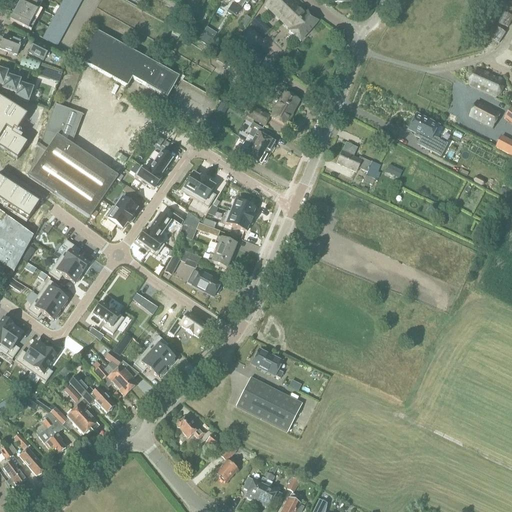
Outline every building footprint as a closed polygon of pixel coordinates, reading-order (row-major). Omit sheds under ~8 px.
[(19,0),(9,20),(26,30),(38,8),(35,7),(38,0),(19,0)] [(188,6),(194,10),(200,0),(192,0),(190,4),(188,6)] [(242,0),(238,7),(232,3),(226,13),(230,15),(231,14),(235,16),(240,9),(245,0),(242,0)] [(245,0),(240,9),(245,3),(247,4),(250,0),(255,4),(257,0),(245,0)] [(290,30),(289,31),(300,42),(318,22),(307,12),(306,13),(291,0),(270,0),(265,6),(290,30)] [(70,6),(62,2),(59,7),(67,11),(70,6)] [(59,7),(57,13),(64,17),(67,11),(59,7)] [(357,16),(364,18),(366,9),(359,7),(357,16)] [(195,14),(189,10),(186,17),(192,20),(195,14)] [(64,17),(57,13),(54,18),(61,22),(64,17)] [(241,25),(245,28),(250,19),(246,16),(241,25)] [(61,22),(54,18),(51,23),(59,27),(61,22)] [(51,23),(48,29),(56,33),(59,27),(51,23)] [(48,29),(45,34),(53,38),(56,33),(48,29)] [(131,79),(143,58),(95,31),(78,60),(127,88),(132,79),(131,79)] [(53,38),(45,34),(42,40),(50,44),(53,38)] [(213,41),(203,35),(199,41),(209,47),(213,41)] [(0,47),(0,49),(16,56),(20,47),(23,48),(26,40),(17,37),(15,41),(4,37),(2,43),(1,44),(0,45),(0,46),(0,47)] [(244,66),(249,57),(253,50),(237,41),(229,56),(244,66)] [(49,49),(35,42),(29,53),(43,61),(49,49)] [(227,42),(222,50),(227,54),(232,45),(227,42)] [(215,62),(223,67),(227,58),(219,54),(215,62)] [(178,79),(143,58),(131,79),(132,79),(145,87),(166,99),(178,79)] [(234,74),(233,74),(254,87),(261,76),(240,63),(234,74)] [(52,70),(42,67),(39,76),(48,80),(52,70)] [(28,103),(33,89),(20,84),(21,81),(7,76),(8,73),(0,70),(0,86),(2,87),(1,90),(15,95),(14,98),(28,103)] [(470,87),(495,98),(500,94),(503,88),(501,81),(478,70),(471,74),(469,80),(470,87)] [(298,102),(285,95),(271,119),(284,127),(298,102)] [(0,149),(17,160),(26,145),(20,141),(22,138),(16,134),(26,118),(0,101),(0,149)] [(469,117),(492,128),(500,114),(477,102),(469,117)] [(220,104),(217,108),(225,113),(228,108),(220,104)] [(27,177),(89,219),(92,214),(115,180),(117,178),(71,146),(82,115),(54,105),(27,177)] [(269,118),(249,106),(244,115),(264,127),(269,118)] [(417,116),(410,130),(418,135),(416,138),(421,140),(418,146),(441,158),(447,145),(438,140),(443,130),(417,116)] [(251,131),(245,142),(269,156),(273,148),(272,148),(274,144),(267,140),(270,135),(252,124),(248,129),(251,131)] [(201,138),(200,141),(205,144),(208,139),(200,135),(199,137),(201,138)] [(269,156),(245,142),(241,149),(236,147),(231,156),(239,162),(243,156),(261,166),(263,163),(264,163),(269,156)] [(357,168),(358,160),(352,158),(356,148),(345,143),(336,164),(355,172),(357,168)] [(503,152),(511,157),(511,150),(506,147),(503,152)] [(161,154),(148,172),(159,179),(171,161),(170,160),(170,159),(164,154),(163,155),(161,154)] [(370,163),(361,159),(362,159),(359,158),(358,160),(357,168),(367,172),(362,184),(367,186),(368,185),(370,186),(374,178),(378,180),(381,174),(376,172),(379,166),(371,162),(370,163)] [(386,172),(392,176),(396,169),(389,165),(386,172)] [(141,167),(134,177),(154,191),(155,189),(156,190),(161,183),(160,182),(161,181),(159,179),(148,172),(141,167)] [(0,175),(0,202),(28,221),(40,202),(0,175)] [(200,179),(193,175),(182,193),(193,200),(205,179),(201,177),(200,179)] [(209,181),(205,179),(193,200),(204,206),(215,188),(208,184),(209,181)] [(511,191),(507,186),(500,192),(504,197),(511,191)] [(230,213),(230,214),(252,222),(253,218),(252,217),(255,210),(248,207),(251,200),(244,197),(241,205),(235,202),(230,213)] [(115,209),(114,210),(131,221),(133,218),(132,217),(137,210),(129,205),(130,204),(124,199),(123,201),(121,200),(115,209)] [(499,203),(495,212),(501,215),(506,205),(499,203)] [(112,208),(105,218),(109,221),(108,222),(114,227),(115,225),(122,231),(127,224),(128,225),(131,221),(114,210),(115,209),(112,208)] [(228,212),(223,224),(246,233),(248,226),(250,226),(252,222),(230,214),(230,213),(228,212)] [(33,237),(0,213),(0,273),(1,274),(5,268),(9,271),(12,273),(33,237)] [(184,220),(175,213),(171,219),(180,226),(184,220)] [(160,216),(147,234),(157,241),(170,223),(168,222),(169,221),(162,216),(161,217),(160,216)] [(210,229),(214,230),(216,224),(204,220),(202,226),(209,229),(210,229)] [(184,224),(179,236),(192,242),(196,231),(197,230),(184,224)] [(197,230),(196,231),(207,236),(208,235),(210,229),(209,229),(202,226),(199,224),(197,230)] [(47,235),(52,229),(48,226),(43,232),(47,235)] [(147,234),(145,233),(143,235),(142,234),(138,240),(139,241),(138,243),(157,257),(164,246),(157,241),(147,234)] [(215,251),(233,259),(235,252),(233,252),(235,246),(216,238),(213,245),(217,246),(215,251)] [(66,250),(59,259),(82,275),(89,265),(76,256),(80,251),(66,241),(62,247),(66,250)] [(181,251),(179,257),(180,258),(179,261),(185,264),(186,260),(197,264),(199,265),(201,259),(181,251)] [(233,259),(215,251),(213,257),(209,255),(206,262),(210,264),(211,263),(226,270),(228,264),(231,264),(233,259)] [(27,263),(31,257),(26,253),(22,259),(27,263)] [(172,258),(164,273),(171,276),(179,261),(172,258)] [(59,259),(48,275),(59,282),(62,277),(74,286),(76,283),(77,284),(81,277),(80,277),(82,275),(59,259)] [(198,274),(192,271),(186,284),(199,290),(199,289),(208,294),(208,295),(212,297),(214,294),(216,295),(217,294),(220,289),(219,287),(218,287),(220,283),(198,272),(198,274)] [(8,285),(20,292),(23,288),(11,280),(8,285)] [(48,281),(38,296),(60,312),(61,311),(62,311),(67,305),(66,304),(67,302),(55,293),(59,288),(48,281)] [(146,302),(136,295),(132,301),(142,309),(146,302)] [(38,296),(27,312),(37,319),(41,314),(53,322),(54,321),(55,321),(60,314),(59,314),(60,312),(38,296)] [(95,313),(93,315),(105,324),(102,329),(112,336),(123,320),(114,313),(107,308),(101,304),(99,307),(98,306),(94,313),(95,313)] [(177,320),(168,334),(173,338),(181,327),(186,331),(186,332),(192,336),(193,336),(199,340),(200,337),(201,338),(206,331),(205,331),(206,328),(198,323),(199,321),(198,321),(197,322),(195,320),(195,319),(194,320),(188,316),(183,323),(177,320)] [(0,345),(12,327),(2,320),(0,323),(0,345)] [(12,327),(0,345),(0,346),(9,353),(6,357),(12,361),(19,350),(14,347),(23,335),(21,333),(21,332),(15,328),(14,328),(12,327)] [(103,337),(98,334),(95,339),(100,342),(103,337)] [(166,370),(168,368),(169,369),(174,363),(173,362),(175,360),(163,350),(168,346),(158,338),(146,351),(166,370)] [(22,352),(15,362),(30,373),(46,351),(44,350),(45,349),(38,344),(38,345),(35,343),(27,356),(22,352)] [(119,357),(123,352),(117,348),(113,353),(119,357)] [(281,362),(258,350),(251,364),(279,379),(282,373),(277,370),(281,362)] [(46,351),(30,373),(45,384),(52,374),(47,370),(56,358),(46,351)] [(166,370),(146,351),(133,365),(143,374),(147,369),(158,379),(160,377),(161,378),(166,372),(165,371),(166,370)] [(110,353),(105,360),(111,364),(117,369),(122,362),(110,353)] [(111,364),(107,367),(108,368),(131,392),(137,386),(132,381),(130,378),(131,377),(134,379),(138,375),(122,362),(117,369),(111,364)] [(96,363),(90,369),(94,373),(102,382),(106,378),(108,376),(104,371),(100,367),(96,363)] [(65,368),(59,374),(63,378),(69,372),(65,368)] [(108,368),(104,371),(108,376),(106,378),(107,380),(124,398),(131,392),(108,368)] [(76,377),(69,384),(89,406),(93,403),(99,410),(101,409),(106,414),(109,412),(111,412),(112,409),(114,407),(109,401),(110,400),(105,395),(104,396),(98,390),(94,394),(87,386),(86,388),(76,377)] [(250,379),(235,408),(288,434),(302,406),(250,379)] [(81,399),(71,388),(69,387),(64,392),(75,404),(81,399)] [(27,399),(23,404),(34,412),(37,407),(38,407),(34,404),(31,402),(27,399)] [(36,401),(34,404),(38,407),(37,407),(49,414),(50,415),(61,426),(62,427),(68,421),(56,409),(55,409),(52,405),(49,408),(48,409),(36,401)] [(80,406),(73,411),(90,429),(93,432),(99,427),(96,424),(96,423),(84,411),(88,407),(88,406),(83,401),(79,405),(80,406)] [(73,411),(67,417),(83,435),(90,429),(73,411)] [(47,430),(37,437),(49,452),(52,449),(57,456),(59,454),(61,454),(63,452),(63,451),(66,449),(60,443),(62,442),(59,438),(60,437),(58,435),(58,434),(65,429),(63,427),(62,427),(61,426),(50,415),(41,422),(43,425),(47,430)] [(188,440),(193,435),(198,440),(204,435),(193,423),(192,424),(186,417),(180,423),(177,423),(176,426),(177,429),(179,430),(188,440)] [(215,450),(221,442),(212,435),(206,442),(215,450)] [(24,451),(29,446),(23,440),(18,445),(24,451)] [(227,462),(216,475),(227,483),(240,467),(230,459),(239,448),(231,441),(219,456),(227,462)] [(11,457),(5,449),(0,452),(6,461),(11,457)] [(27,450),(19,457),(36,476),(44,469),(27,450)] [(25,481),(16,469),(15,469),(11,463),(2,469),(16,487),(18,485),(20,485),(22,484),(22,483),(25,481)] [(274,478),(273,477),(277,468),(275,466),(271,473),(269,472),(268,475),(266,474),(263,480),(267,482),(271,484),(274,478)] [(248,479),(242,490),(247,492),(245,497),(248,498),(247,500),(250,502),(251,500),(257,503),(265,487),(253,481),(248,479)] [(287,491),(294,494),(299,482),(293,479),(287,491)] [(265,487),(257,503),(263,506),(262,507),(265,509),(266,508),(268,509),(270,503),(277,506),(282,495),(276,492),(265,487)] [(290,500),(289,500),(282,511),(301,511),(304,507),(299,505),(294,502),(296,498),(292,495),(290,500)] [(326,511),(328,504),(320,500),(314,511),(326,511)]
